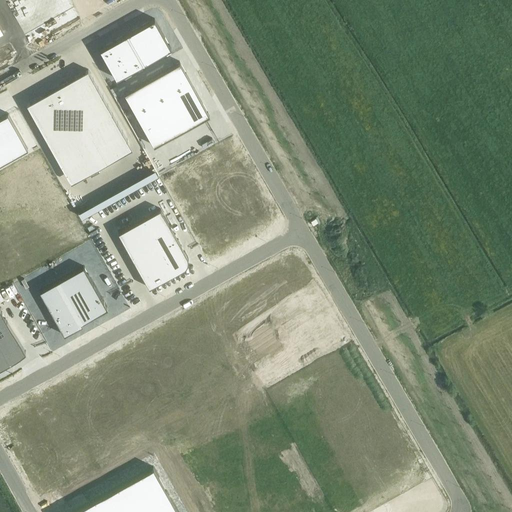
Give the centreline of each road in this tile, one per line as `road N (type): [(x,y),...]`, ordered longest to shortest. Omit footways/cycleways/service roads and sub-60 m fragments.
road 1 (residential): [(298,231),(0,400)]
road 2 (residential): [(461,511),(298,231)]
road 3 (residential): [(298,231),(167,0)]
road 4 (residential): [(138,0),(0,78)]
